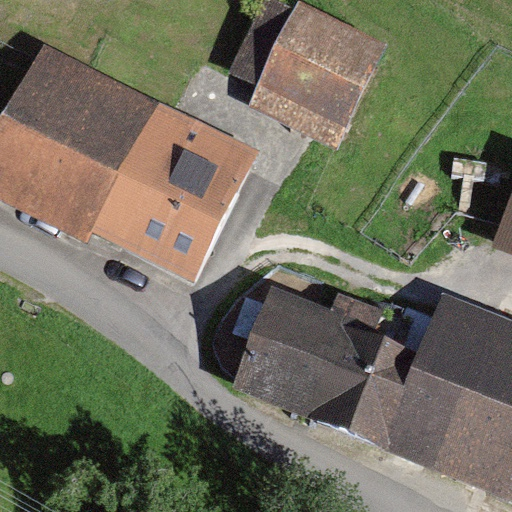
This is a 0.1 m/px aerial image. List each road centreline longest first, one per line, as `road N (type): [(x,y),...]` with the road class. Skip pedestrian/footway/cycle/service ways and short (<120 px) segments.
road 1 (unclassified): [(0,254),(69,282),(229,420),(387,511)]
road 2 (track): [(180,377),(187,322),(220,281),(274,257),(333,261),(384,284),(450,279),(511,297)]
